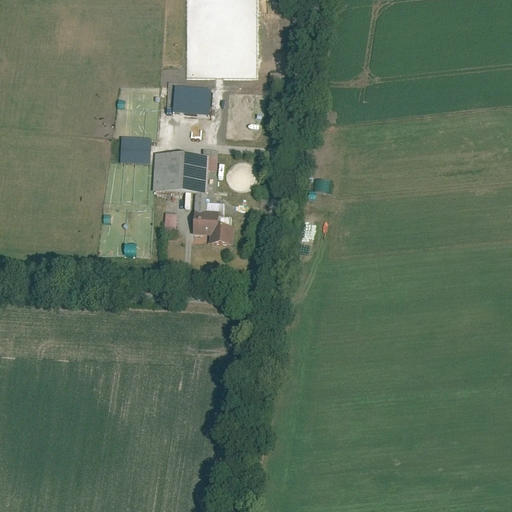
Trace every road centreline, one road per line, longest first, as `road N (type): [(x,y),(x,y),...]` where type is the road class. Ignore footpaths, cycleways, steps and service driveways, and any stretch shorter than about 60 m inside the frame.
road 1 (unclassified): [(263,304),(275,177),(309,0)]
road 2 (unclassified): [(0,293),(263,304)]
road 3 (unclassified): [(236,511),(263,304)]
